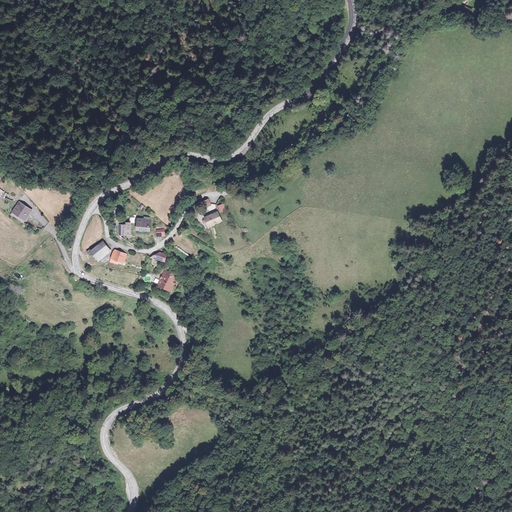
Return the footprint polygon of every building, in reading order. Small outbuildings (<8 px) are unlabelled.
[(470,9),(463,6),(461,10),(468,13),(468,14),(468,16),(470,18),(472,19),(474,19),(476,19),(477,17),(478,16),(479,13),(478,11),(477,10),(475,9),(473,8),(471,9),(470,9)] [(30,211),(19,202),(11,212),(23,221),(30,211)] [(204,218),(207,225),(213,223),(213,225),(221,221),(218,212),(204,218)] [(156,218),(145,216),(143,225),(155,227),(156,218)] [(90,250),(87,252),(89,255),(92,253),(97,259),(109,250),(103,242),(91,251),(90,250)] [(125,254),(114,249),(110,259),(121,264),(125,254)] [(156,250),(153,257),(165,261),(168,254),(156,250)] [(173,272),(170,270),(162,284),(174,291),(183,277),(179,275),(173,272)]
